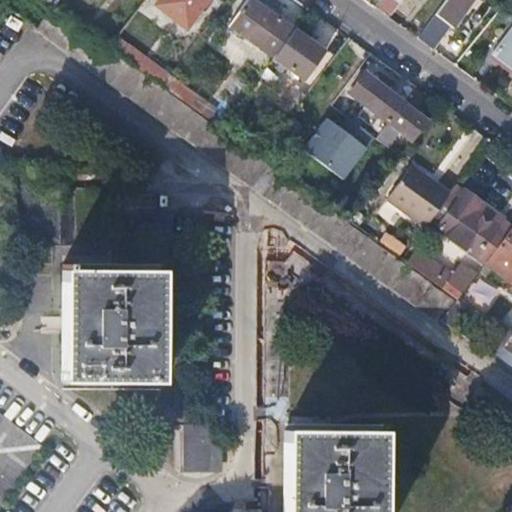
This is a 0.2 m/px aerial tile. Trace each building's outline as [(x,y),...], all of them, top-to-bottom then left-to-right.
[(207,0),(160,0),(157,4),(188,27),(207,0)] [(244,0),(228,23),(273,55),(293,27),(255,0),(244,0)] [(445,0),(419,37),(433,47),(449,27),(457,33),(481,0),(445,0)] [(453,298),(52,7),(37,28),(73,54),(263,191),(438,318),(453,298)] [(511,64),(511,26),(493,51),(511,64)] [(293,27),(273,55),(304,77),(325,49),(293,27)] [(431,120),(365,69),(346,93),(387,124),(376,138),(389,148),(399,134),(413,145),(431,120)] [(367,147),(326,116),(301,150),(342,180),(367,147)] [(387,198),(425,225),(434,213),(449,192),(411,165),(387,198)] [(32,190),(32,171),(18,171),(18,239),(52,239),(74,239),(74,190),(32,190)] [(449,192),(434,213),(442,219),(437,226),(453,237),(476,254),(496,226),(497,225),(481,212),(485,207),(454,185),(449,192)] [(481,212),(497,225),(502,220),(485,207),(481,212)] [(450,240),(482,265),(486,261),(507,234),(496,226),(476,254),(453,237),(450,240)] [(511,226),(507,234),(486,261),(511,281),(511,226)] [(406,261),(457,298),(477,272),(463,262),(455,274),(417,247),(406,261)] [(68,345),(67,360),(67,381),(156,381),(156,361),(156,346),(156,306),(156,290),(156,269),(74,269),(68,269),(68,289),(68,305),(68,323),(68,345)] [(489,306),(497,295),(480,284),(473,296),(489,306)] [(494,357),(511,369),(511,353),(501,346),(494,357)] [(0,501),(43,444),(0,410),(0,501)] [(183,423),(184,472),(223,472),(222,423),(183,423)] [(378,430),(289,430),(289,450),(289,465),(289,485),(289,506),(288,511),(377,511),(377,507),(378,466),(378,451),(378,430)]
